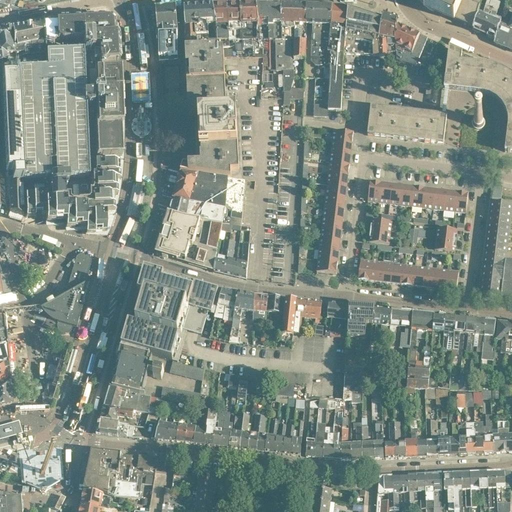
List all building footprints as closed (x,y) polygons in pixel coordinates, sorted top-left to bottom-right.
[(0,1),(0,8),(0,9),(52,0),(0,0),(0,1)] [(473,5),(461,0),(419,0),(420,0),(421,2),(423,4),(424,6),(425,7),(427,8),(428,9),(431,11),(433,12),(445,17),(453,20),(473,28),(479,11),(481,0),(473,0),(475,0),(473,5)] [(472,31),(483,36),(490,11),(488,11),(491,1),(488,0),(487,0),(486,5),(483,13),(479,11),(473,28),(472,31)] [(494,41),(499,25),(501,18),(497,17),(500,4),(491,0),(491,1),(488,11),(490,11),(483,36),(494,41)] [(255,4),(240,5),(241,41),(243,41),(243,49),(253,49),(253,52),(253,55),(253,58),(255,58),(263,58),(264,58),(263,40),(263,35),(257,35),(258,24),(259,24),(256,5),(255,4)] [(230,41),(228,5),(212,6),(213,24),(214,24),(214,31),(217,31),(218,48),(219,49),(230,48),(230,42),(230,41)] [(240,5),(228,5),(230,41),(230,42),(241,41),(240,5)] [(268,40),(268,27),(269,5),(256,5),(259,24),(258,24),(257,35),(263,35),(263,40),(268,40)] [(276,72),(283,72),(281,28),(281,5),(269,5),(268,27),(268,40),(276,41),(276,72)] [(293,5),(281,5),(281,28),(292,28),(294,28),(294,24),(295,24),(295,16),(293,16),(293,5)] [(293,60),(305,60),(307,25),(306,5),(293,5),(293,16),(295,16),(295,24),(294,24),(294,28),(294,42),(293,60)] [(306,5),(307,25),(312,25),(311,42),(311,62),(315,67),(327,67),(328,46),(331,6),(311,5),(306,5)] [(207,6),(185,7),(185,24),(186,38),(186,51),(185,51),(186,53),(197,52),(210,52),(210,49),(208,24),(213,24),(212,6),(207,6)] [(341,112),(344,55),(346,8),(332,6),(331,6),(328,46),(327,67),(330,67),(330,70),(324,70),(322,101),(329,102),(328,106),(325,106),(324,118),(328,118),(328,111),(341,112)] [(178,31),(177,24),(176,8),(164,9),(157,9),(157,10),(155,10),(157,32),(156,32),(156,35),(157,41),(157,40),(159,40),(159,41),(159,47),(159,63),(178,61),(178,58),(178,31)] [(346,8),(344,55),(380,57),(381,52),(380,36),(382,24),(382,20),(348,9),(346,8)] [(396,53),(397,26),(397,22),(396,21),(395,21),(387,17),(383,16),(382,20),(382,24),(380,36),(381,52),(380,57),(387,58),(387,53),(396,53)] [(26,54),(13,55),(14,69),(17,101),(19,141),(21,182),(23,216),(24,216),(24,215),(25,215),(25,216),(26,218),(34,218),(34,216),(34,213),(36,213),(40,213),(40,217),(42,217),(45,216),(45,218),(46,219),(50,219),(50,221),(53,221),(66,221),(70,217),(73,220),(80,220),(80,227),(81,227),(85,226),(85,233),(106,232),(105,214),(111,214),(111,197),(114,197),(114,181),(117,180),(116,148),(117,148),(117,146),(119,145),(120,145),(119,125),(121,125),(120,110),(120,94),(121,94),(120,65),(118,63),(118,62),(117,36),(115,36),(114,23),(108,17),(80,19),(80,21),(74,21),(74,22),(73,21),(72,21),(71,21),(70,21),(70,22),(69,22),(69,21),(68,21),(68,22),(62,22),(56,22),(55,22),(55,23),(42,24),(42,25),(44,46),(43,46),(42,58),(27,58),(26,54)] [(506,49),(511,35),(511,20),(509,29),(499,25),(494,41),(495,41),(494,44),(506,49)] [(35,24),(11,30),(12,50),(13,49),(13,55),(26,54),(27,58),(42,58),(43,46),(44,46),(42,25),(42,24),(42,23),(40,23),(35,24)] [(397,26),(396,53),(397,60),(397,61),(402,62),(420,67),(421,66),(425,67),(426,64),(423,62),(423,61),(419,60),(428,39),(420,36),(397,26)] [(292,28),(281,28),(283,72),(283,77),(284,89),(284,93),(284,94),(289,94),(290,91),(293,81),(293,71),(292,71),(293,61),(291,61),(291,39),(292,39),(292,28)] [(11,30),(0,31),(0,70),(14,69),(13,55),(13,49),(12,50),(11,30)] [(197,52),(186,53),(186,67),(187,83),(225,82),(224,59),(233,58),(232,50),(218,51),(218,48),(210,49),(210,52),(197,52)] [(486,64),(462,54),(449,49),(444,87),(445,87),(444,89),(450,90),(482,94),(490,96),(496,100),(502,105),(506,112),(508,119),(508,127),(505,153),(508,153),(511,153),(511,75),(507,72),(500,69),(493,67),(486,66),(486,64)] [(14,69),(0,70),(0,118),(1,137),(8,136),(8,142),(2,142),(3,159),(4,175),(7,175),(8,180),(7,180),(8,183),(21,182),(19,141),(17,101),(14,69)] [(189,110),(189,116),(188,116),(188,117),(191,117),(198,117),(201,163),(183,164),(181,172),(198,175),(212,177),(239,181),(239,164),(241,164),(241,158),(238,158),(237,132),(239,132),(239,126),(237,126),(236,100),(228,100),(228,94),(225,94),(225,82),(187,83),(188,110),(189,110)] [(450,90),(444,89),(441,116),(447,117),(450,90)] [(325,106),(314,106),(314,118),(324,118),(325,106)] [(367,136),(444,145),(447,119),(446,119),(447,117),(441,116),(371,108),(371,110),(367,136)] [(471,125),(472,129),(475,132),(479,132),(482,131),(485,129),(485,126),(485,122),(482,120),(479,118),(475,119),(472,122),(471,125)] [(354,134),(334,132),(333,143),(352,145),(354,134)] [(351,156),(352,145),(333,143),(331,153),(351,156)] [(351,156),(331,153),(330,164),(350,167),(351,156)] [(348,178),(350,167),(330,164),(329,175),(348,178)] [(243,202),(245,183),(245,181),(239,181),(212,177),(198,175),(181,172),(176,188),(243,202)] [(348,178),(329,175),(327,186),(347,188),(348,178)] [(21,182),(8,183),(8,196),(9,205),(9,212),(9,213),(22,216),(23,216),(21,182)] [(370,183),(368,203),(379,204),(381,184),(370,183)] [(392,186),(381,184),(379,204),(389,206),(392,186)] [(346,199),(347,188),(327,186),(326,197),(346,199)] [(403,187),(392,186),(389,206),(400,207),(403,187)] [(414,188),(403,187),(400,207),(411,208),(414,188)] [(494,187),(492,200),(501,201),(502,188),(494,187)] [(173,200),(225,210),(232,212),(231,219),(242,220),(243,202),(176,188),(176,189),(175,193),(173,200)] [(424,190),(414,188),(411,208),(422,210),(424,190)] [(435,191),(424,190),(422,210),(433,211),(435,191)] [(446,192),(435,191),(433,211),(444,212),(446,192)] [(457,194),(446,192),(444,212),(455,214),(457,194)] [(468,195),(457,194),(455,214),(466,215),(468,195)] [(346,199),(326,197),(325,208),(344,210),(346,199)] [(173,200),(169,214),(187,219),(194,220),(223,225),(230,226),(230,225),(228,225),(228,224),(223,224),(225,210),(173,200)] [(506,260),(507,247),(511,210),(511,205),(490,202),(478,301),(500,304),(506,260)] [(343,221),(344,210),(325,208),(323,218),(343,221)] [(160,234),(162,235),(189,243),(194,220),(187,219),(169,214),(168,214),(165,225),(163,224),(160,234)] [(343,221),(323,218),(322,229),(342,232),(343,221)] [(184,263),(208,270),(214,272),(214,273),(215,273),(218,256),(217,256),(221,232),(230,233),(230,226),(223,225),(194,220),(189,243),(184,263)] [(372,221),(370,232),(390,235),(392,223),(372,221)] [(340,243),(342,232),(322,229),(321,240),(340,243)] [(438,229),(436,240),(456,243),(457,231),(438,229)] [(390,235),(370,232),(369,243),(389,246),(390,235)] [(184,263),(189,243),(162,235),(160,234),(158,244),(159,245),(156,255),(157,255),(184,263)] [(340,243),(321,240),(319,251),(339,253),(340,243)] [(455,254),(456,243),(436,240),(435,251),(455,254)] [(215,273),(224,275),(228,242),(222,241),(220,256),(218,256),(215,273)] [(224,275),(235,278),(238,261),(232,259),(234,242),(228,242),(224,275)] [(241,261),(238,261),(235,278),(246,280),(248,271),(250,246),(242,245),(241,261)] [(338,264),(339,253),(319,251),(318,262),(338,264)] [(44,302),(46,305),(40,309),(40,310),(41,312),(42,313),(43,314),(45,316),(47,318),(48,319),(49,319),(49,320),(52,321),(54,322),(57,323),(56,325),(56,326),(56,327),(56,328),(56,329),(57,330),(57,331),(58,332),(59,333),(60,333),(61,334),(62,334),(63,335),(64,335),(65,335),(66,334),(67,334),(68,333),(69,333),(70,332),(71,331),(71,330),(72,329),(72,328),(75,329),(81,308),(82,304),(83,304),(85,295),(88,286),(84,285),(90,265),(90,264),(90,263),(90,262),(90,261),(90,260),(90,259),(89,258),(88,257),(86,256),(86,255),(85,255),(84,255),(83,255),(82,255),(80,255),(78,256),(77,257),(76,258),(76,259),(75,260),(65,295),(53,301),(52,298),(44,302)] [(511,260),(509,260),(506,260),(500,304),(511,304),(511,260)] [(371,263),(361,261),(358,281),(369,282),(371,263)] [(338,264),(318,262),(317,273),(336,275),(338,264)] [(369,282),(380,284),(382,264),(371,263),(369,282)] [(393,265),(382,264),(380,284),(391,285),(393,265)] [(391,285),(402,286),(404,266),(393,265),(391,285)] [(415,268),(404,266),(402,286),(412,288),(415,268)] [(150,356),(173,362),(178,363),(187,332),(193,311),(183,308),(183,305),(210,312),(211,313),(218,289),(212,287),(203,285),(203,284),(200,284),(194,282),(190,281),(149,269),(144,268),(137,292),(145,294),(136,325),(128,322),(124,338),(121,347),(121,349),(150,356)] [(412,288),(423,289),(426,269),(415,268),(412,288)] [(437,270),(426,269),(423,289),(434,290),(437,270)] [(434,290),(445,292),(448,272),(437,270),(434,290)] [(459,273),(448,272),(445,292),(456,293),(459,273)] [(223,320),(233,323),(239,294),(239,293),(222,289),(218,305),(215,318),(223,320)] [(231,328),(230,335),(238,336),(239,330),(242,311),(248,312),(252,313),(253,312),(253,313),(254,296),(249,295),(239,294),(233,323),(231,328)] [(268,297),(254,296),(253,313),(253,312),(252,313),(253,313),(253,324),(266,325),(267,313),(268,297)] [(268,297),(267,313),(276,314),(274,329),(283,330),(287,299),(268,297)] [(294,334),(297,300),(287,299),(283,330),(283,336),(293,337),(294,337),(294,334)] [(304,318),(306,301),(297,300),(294,334),(300,334),(302,318),(304,318)] [(306,301),(304,318),(320,320),(322,304),(322,303),(306,301)] [(326,328),(325,334),(335,335),(338,305),(328,304),(327,319),(331,320),(331,321),(330,321),(329,327),(330,327),(330,329),(326,328)] [(342,321),(347,321),(348,321),(350,306),(338,305),(335,335),(341,335),(342,321)] [(367,308),(350,306),(348,321),(348,338),(365,338),(365,326),(370,326),(373,327),(374,309),(367,308)] [(381,342),(383,309),(374,309),(373,327),(376,327),(376,333),(372,333),(371,347),(380,348),(381,342)] [(387,328),(390,328),(391,310),(383,309),(381,342),(386,342),(387,328)] [(402,311),(391,310),(390,328),(389,340),(395,341),(395,327),(400,327),(402,311)] [(401,346),(411,346),(413,313),(404,312),(402,311),(400,327),(402,328),(406,328),(406,335),(402,335),(401,346)] [(411,346),(409,367),(415,367),(416,350),(415,350),(417,330),(427,331),(425,352),(431,352),(431,348),(434,315),(413,313),(411,346)] [(446,316),(434,315),(431,348),(439,348),(440,334),(445,334),(446,316)] [(456,317),(446,316),(445,334),(443,352),(445,352),(453,353),(456,317)] [(466,318),(456,317),(453,353),(453,358),(457,359),(458,351),(460,334),(463,335),(465,335),(466,318)] [(466,318),(465,335),(469,335),(467,352),(473,353),(473,347),(475,336),(477,319),(467,318),(466,318)] [(475,336),(473,347),(478,348),(477,353),(483,354),(487,320),(477,319),(475,336)] [(483,354),(482,360),(493,362),(494,353),(492,353),(493,342),(491,342),(492,338),(494,338),(496,322),(496,321),(487,320),(483,354)] [(501,354),(505,355),(509,324),(498,323),(496,340),(502,341),(501,354)] [(323,337),(324,327),(316,326),(315,336),(323,337)] [(230,335),(229,341),(231,342),(238,343),(239,336),(238,336),(230,335)] [(140,395),(144,380),(146,371),(148,371),(146,376),(162,380),(164,371),(147,367),(150,356),(121,349),(118,358),(120,358),(118,366),(120,367),(118,374),(116,373),(114,380),(113,380),(111,388),(109,387),(109,389),(124,393),(140,396),(140,395)] [(345,367),(344,386),(352,387),(363,387),(367,387),(368,378),(370,357),(345,356),(345,367)] [(178,363),(173,362),(170,374),(175,375),(178,364),(178,363)] [(0,384),(9,381),(8,363),(0,365),(0,384)] [(175,375),(181,377),(183,365),(178,364),(175,375)] [(189,366),(183,365),(181,377),(186,378),(189,366)] [(186,378),(191,379),(194,368),(189,366),(186,378)] [(429,379),(430,368),(415,367),(409,367),(408,384),(407,389),(426,390),(428,390),(429,379)] [(199,369),(194,368),(191,379),(196,381),(199,369)] [(203,370),(202,382),(203,382),(202,384),(207,385),(208,380),(210,371),(203,370)] [(377,379),(376,388),(385,388),(387,374),(378,373),(377,379)] [(238,378),(229,376),(228,387),(237,388),(238,378)] [(469,383),(468,390),(468,392),(478,393),(479,384),(475,384),(476,378),(470,377),(469,383)] [(368,378),(367,387),(371,388),(376,388),(377,379),(368,378)] [(428,390),(436,391),(438,391),(437,384),(434,380),(429,379),(428,390)] [(0,407),(11,404),(9,381),(0,384),(0,407)] [(460,384),(459,392),(468,392),(468,390),(469,383),(460,382),(460,384)] [(271,396),(280,397),(293,398),(294,386),(273,383),(272,395),(271,396)] [(239,384),(237,401),(245,402),(247,386),(239,384)] [(343,401),(343,402),(352,402),(352,387),(344,386),(343,401)] [(352,402),(352,404),(362,404),(362,396),(363,387),(352,387),(352,402)] [(363,387),(362,396),(367,397),(367,392),(371,393),(371,389),(371,388),(367,387),(363,387)] [(174,402),(176,390),(163,388),(161,400),(174,402)] [(109,389),(104,408),(120,410),(136,412),(148,413),(149,413),(149,412),(148,412),(149,407),(155,408),(156,399),(150,398),(145,397),(145,396),(140,395),(140,396),(124,393),(109,389)] [(381,389),(371,389),(371,393),(371,397),(382,397),(381,389)] [(183,392),(176,390),(174,402),(181,403),(183,392)] [(403,390),(394,390),(394,396),(400,396),(400,399),(404,399),(403,390)] [(436,391),(436,396),(437,410),(440,410),(440,399),(448,399),(448,391),(438,391),(436,391)] [(195,394),(189,393),(187,405),(192,406),(195,394)] [(491,393),(482,393),(482,394),(482,401),(491,401),(491,393)] [(466,394),(457,394),(457,401),(457,409),(466,409),(466,402),(466,394)] [(305,402),(295,401),(294,408),(296,408),(296,410),(304,411),(305,402)] [(319,409),(320,401),(310,403),(310,408),(319,409)] [(335,410),(335,407),(335,402),(327,402),(326,410),(335,410)] [(148,414),(148,413),(136,412),(120,410),(104,408),(100,422),(117,424),(118,418),(135,420),(135,416),(138,416),(138,413),(148,414)] [(205,445),(209,411),(203,410),(201,428),(198,428),(196,427),(194,444),(200,445),(205,445)] [(209,411),(205,445),(213,447),(215,430),(216,422),(217,412),(209,411)] [(215,430),(213,447),(222,448),(223,431),(225,413),(217,412),(216,422),(219,422),(218,430),(215,430)] [(223,431),(222,448),(230,449),(232,432),(231,432),(232,424),(229,424),(230,414),(225,413),(223,431)] [(251,434),(249,451),(252,451),(257,452),(261,418),(261,414),(256,414),(253,435),(251,434)] [(161,415),(155,439),(155,440),(167,441),(169,425),(165,424),(167,416),(161,415)] [(244,419),(240,450),(249,451),(251,434),(252,425),(249,425),(250,416),(244,415),(244,419)] [(483,428),(484,438),(485,455),(493,455),(492,437),(491,417),(486,417),(486,425),(486,428),(483,428)] [(232,432),(230,449),(231,449),(240,450),(244,419),(235,418),(233,432),(232,432)] [(261,418),(257,452),(266,453),(267,436),(263,436),(266,418),(261,418)] [(176,442),(179,421),(174,420),(173,425),(169,425),(167,441),(176,442)] [(267,436),(266,453),(274,454),(276,437),(278,421),(273,420),(271,437),(267,436)] [(184,421),(179,421),(176,442),(185,443),(187,427),(183,426),(184,421)] [(117,424),(100,422),(98,430),(101,430),(100,434),(99,434),(99,435),(109,436),(117,437),(118,437),(127,438),(132,439),(135,428),(117,424)] [(185,443),(194,444),(196,427),(196,423),(193,423),(187,422),(187,427),(185,443)] [(291,456),(300,457),(303,423),(298,422),(297,432),(294,431),(293,439),(291,456)] [(417,422),(409,422),(409,430),(412,430),(417,430),(417,422)] [(377,444),(373,444),(373,461),(384,460),(382,423),(376,423),(376,426),(375,426),(376,434),(377,444)] [(431,423),(432,443),(427,443),(428,458),(438,457),(438,441),(437,433),(437,425),(437,423),(435,423),(431,423)] [(511,435),(508,436),(508,423),(503,424),(503,429),(504,453),(507,453),(508,453),(509,454),(511,454),(511,453),(511,435)] [(307,441),(306,458),(314,459),(317,424),(312,424),(310,441),(307,441)] [(317,424),(314,459),(323,460),(324,444),(325,428),(325,425),(317,424)] [(351,445),(350,462),(353,462),(362,461),(362,441),(362,426),(362,424),(353,424),(353,430),(355,430),(356,444),(353,445),(351,445)] [(466,425),(467,439),(467,456),(476,456),(474,424),(466,425)] [(482,455),(485,455),(484,438),(483,428),(483,425),(483,424),(474,424),(476,456),(482,455)] [(498,436),(492,437),(493,455),(494,455),(494,454),(495,454),(497,455),(499,455),(500,454),(504,453),(503,429),(503,424),(498,424),(498,432),(498,436)] [(385,460),(396,460),(395,425),(390,425),(390,443),(385,444),(385,460)] [(401,425),(395,425),(396,460),(406,459),(405,443),(401,443),(401,425)] [(450,457),(459,456),(459,439),(458,427),(458,426),(458,425),(452,425),(453,426),(453,440),(449,440),(450,455),(450,457)] [(467,439),(466,425),(461,425),(461,426),(461,427),(458,427),(459,439),(459,456),(465,456),(467,456),(467,439)] [(12,429),(11,426),(4,428),(0,428),(0,438),(7,437),(6,437),(14,435),(13,431),(12,429)] [(276,437),(274,454),(282,455),(284,438),(286,426),(281,426),(280,438),(276,437)] [(362,426),(362,441),(362,461),(373,461),(373,444),(368,444),(368,426),(367,426),(362,426)] [(441,426),(441,433),(437,433),(438,441),(438,457),(450,457),(450,455),(449,440),(447,440),(446,426),(441,426)] [(284,438),(282,455),(291,456),(293,439),(294,431),(294,427),(289,427),(288,439),(284,438)] [(333,436),(332,461),(340,462),(341,446),(342,437),(339,437),(340,427),(334,427),(334,429),(333,436)] [(323,460),(332,461),(333,436),(334,429),(325,428),(324,444),(323,460)] [(341,446),(340,462),(342,462),(350,462),(351,445),(347,445),(348,430),(342,430),(342,437),(341,446)] [(406,459),(418,458),(417,430),(412,430),(412,442),(405,443),(406,459)] [(427,442),(417,442),(418,458),(428,458),(427,443),(427,442)] [(118,483),(136,485),(135,494),(140,494),(141,479),(136,479),(137,472),(135,472),(137,457),(121,455),(92,453),(87,476),(86,479),(118,483)] [(168,460),(157,459),(156,473),(165,474),(167,461),(168,461),(168,460)] [(510,478),(511,478),(511,472),(504,472),(496,473),(497,489),(497,504),(502,504),(501,489),(505,489),(510,489),(511,489),(511,484),(510,483),(510,478)] [(478,473),(469,474),(471,508),(477,508),(476,490),(479,490),(478,473)] [(489,509),(487,473),(478,473),(479,490),(483,490),(484,509),(489,509)] [(496,473),(487,473),(489,509),(494,509),(493,490),(497,489),(496,473)] [(460,474),(452,475),(454,511),(453,511),(459,511),(458,491),(461,491),(460,474)] [(469,474),(460,474),(461,491),(465,491),(466,508),(471,508),(469,474)] [(198,487),(215,489),(217,477),(200,475),(199,475),(198,487)] [(441,475),(433,476),(434,492),(434,509),(433,511),(443,511),(443,509),(441,509),(442,492),(441,475)] [(449,511),(454,511),(452,475),(443,475),(444,492),(448,491),(449,511)] [(417,493),(417,476),(409,477),(410,510),(415,510),(415,502),(418,502),(417,493)] [(426,509),(425,476),(417,476),(417,493),(420,493),(421,509),(423,509),(426,509)] [(433,476),(425,476),(426,509),(434,509),(434,492),(433,476)] [(378,487),(378,493),(378,495),(376,511),(389,511),(394,511),(392,477),(380,478),(379,487),(378,487)] [(400,477),(392,477),(394,511),(399,511),(398,494),(401,494),(400,477)] [(409,477),(400,477),(401,494),(404,494),(405,511),(410,511),(410,510),(409,477)] [(136,485),(118,483),(86,479),(83,493),(103,494),(110,497),(114,498),(140,499),(140,494),(135,494),(136,485)] [(197,498),(214,500),(215,489),(198,487),(197,498)] [(313,501),(331,503),(332,491),(331,491),(315,489),(313,501)] [(83,493),(81,506),(118,510),(124,510),(125,507),(117,506),(117,504),(109,503),(110,499),(102,496),(103,494),(83,493)] [(195,510),(212,511),(214,500),(197,498),(195,510)] [(0,511),(19,511),(19,500),(0,501),(0,511)] [(313,501),(311,511),(329,511),(331,503),(313,501)]
